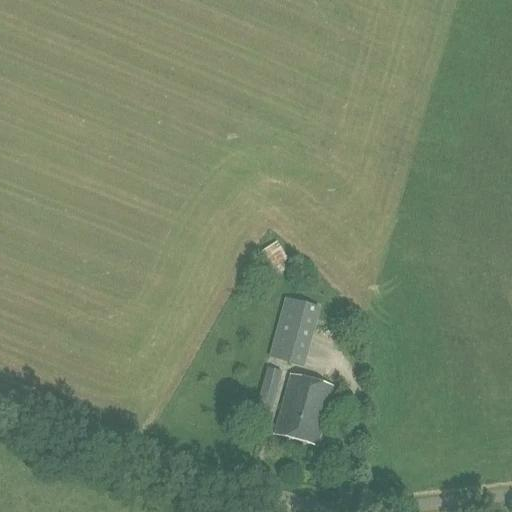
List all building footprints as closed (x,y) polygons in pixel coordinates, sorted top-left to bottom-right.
[(289,260),(288,259),(277,243),(255,257),(268,275),(267,276),(271,282),(278,277),(273,271),(277,268),(281,275),(287,270),(283,264),(289,260)] [(285,299),(268,359),(304,369),(321,309),(285,299)] [(320,373),(339,378),(341,367),(323,362),(320,373)] [(272,413),(272,411),(282,373),(267,369),(256,409),(272,413)] [(275,435),(317,447),(333,387),(291,376),(275,435)]
